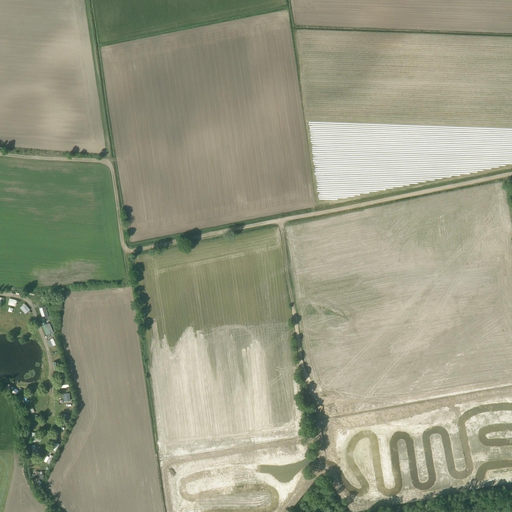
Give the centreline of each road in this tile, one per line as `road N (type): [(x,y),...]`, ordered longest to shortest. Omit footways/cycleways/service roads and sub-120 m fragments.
road 1 (track): [(0,154),(108,161),(125,251),(511,174)]
road 2 (track): [(0,294),(31,306),(49,357),(51,376),(36,390),(36,404),(48,406),(50,383)]
